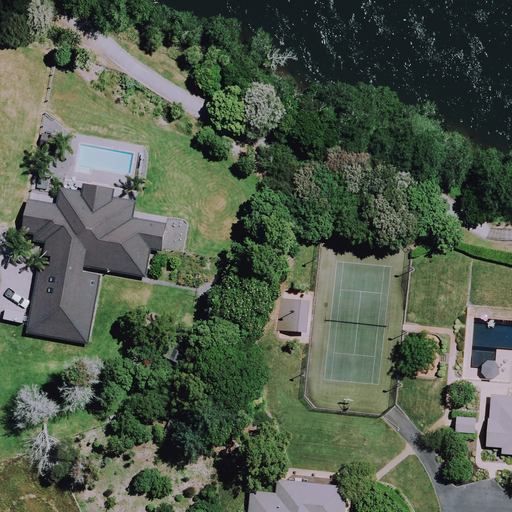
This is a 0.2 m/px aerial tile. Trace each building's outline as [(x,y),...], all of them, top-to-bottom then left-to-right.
[(84,188),(83,195),(62,191),(59,208),(29,203),(23,241),(53,246),(49,272),(40,270),(28,335),(87,345),(100,272),(145,280),(149,253),(161,255),(166,227),(132,221),(134,204),(112,200),(113,193),(84,188)] [(309,305),(279,301),(276,331),(306,334),(309,305)] [(511,323),(475,323),(474,362),(493,362),(494,349),(511,349),(511,323)] [(502,448),(502,455),(511,455),(511,399),(491,398),(488,447),(502,448)] [(344,511),(347,489),(279,482),(278,496),(250,493),(248,511),(344,511)]
